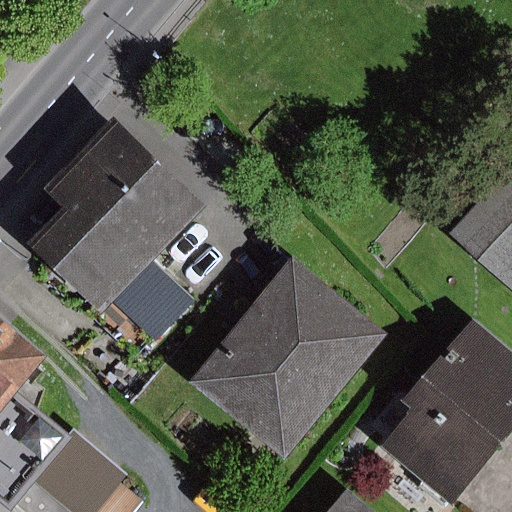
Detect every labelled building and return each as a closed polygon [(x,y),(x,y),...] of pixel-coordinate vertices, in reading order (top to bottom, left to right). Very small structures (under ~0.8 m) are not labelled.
[(223,206),(130,117),(60,191),(82,211),(49,245),(106,300),(101,305),(124,328),(137,314),(165,341),(204,301),(166,265),(223,206)] [(511,174),(458,233),(511,282),(511,174)] [(403,335),(307,257),(203,384),(299,462),(403,335)] [(0,432),(63,356),(0,304),(0,432)] [(511,451),(511,343),(485,320),(417,401),(427,410),(395,447),(466,506),(511,451)] [(137,476),(83,433),(43,483),(79,511),(163,511),(130,485),(137,476)] [(386,511),(359,489),(339,511),(386,511)]
